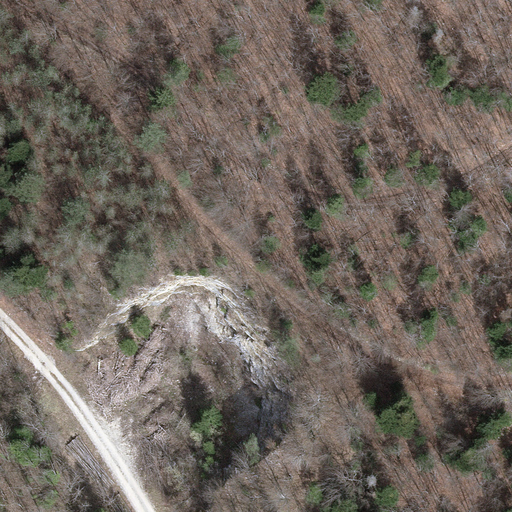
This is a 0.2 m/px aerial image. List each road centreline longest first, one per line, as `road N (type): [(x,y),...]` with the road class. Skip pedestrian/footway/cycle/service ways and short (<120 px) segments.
road 1 (track): [(0,2),(268,292),(430,377),(511,384)]
road 2 (track): [(17,0),(105,45),(277,180),(368,197),(415,186),(511,141)]
road 3 (track): [(0,326),(66,397),(140,511)]
road 4 (track): [(141,152),(205,180),(277,180)]
